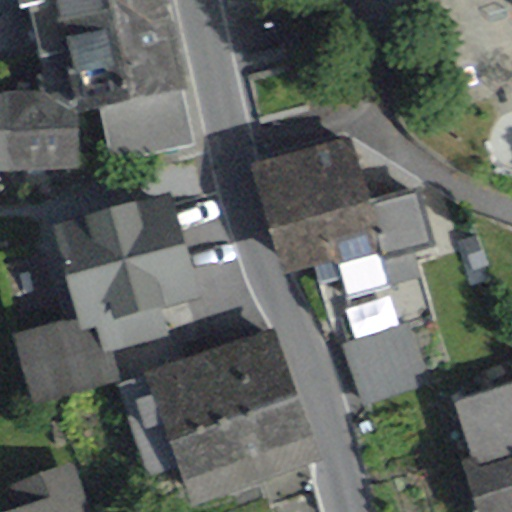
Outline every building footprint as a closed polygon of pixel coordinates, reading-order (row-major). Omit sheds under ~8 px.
[(45,77),(39,78),(43,97),(72,96),(73,113),(103,106),(115,162),(179,148),(166,92),(180,89),(164,16),(160,0),(18,0),(21,11),(31,9),(45,77)] [(8,168),(75,165),(73,113),(72,96),(43,97),(5,98),(8,168)] [(390,287),(382,259),(423,246),(410,201),(367,214),(346,143),(261,168),(289,264),(312,257),(321,286),(343,280),(348,299),(390,287)] [(165,333),(156,304),(190,295),(165,207),(64,235),(88,321),(20,340),(38,403),(116,381),(107,350),(165,333)] [(348,345),(369,405),(427,386),(407,325),(348,345)] [(225,393),(254,475),(313,454),(272,335),(221,353),(234,390),(225,393)] [(205,437),(222,486),(254,475),(225,393),(234,390),(221,353),(214,355),(209,341),(187,349),(192,363),(200,361),(204,374),(210,372),(230,429),(205,437)] [(184,465),(194,495),(222,486),(205,437),(230,429),(210,372),(204,374),(200,361),(192,363),(122,387),(153,475),(184,465)] [(511,511),(511,390),(460,406),(493,511),(511,511)] [(80,511),(68,477),(24,493),(30,511),(80,511)]
